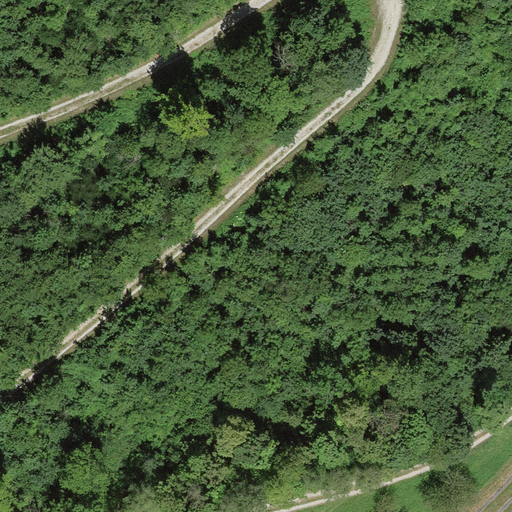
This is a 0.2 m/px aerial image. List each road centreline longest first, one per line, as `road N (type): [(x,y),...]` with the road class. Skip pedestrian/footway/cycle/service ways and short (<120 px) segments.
road 1 (track): [(394,0),(377,63),(332,111),(127,297),(0,397)]
road 2 (track): [(511,407),(475,437),(410,468),(259,511)]
road 3 (track): [(110,91),(265,0)]
